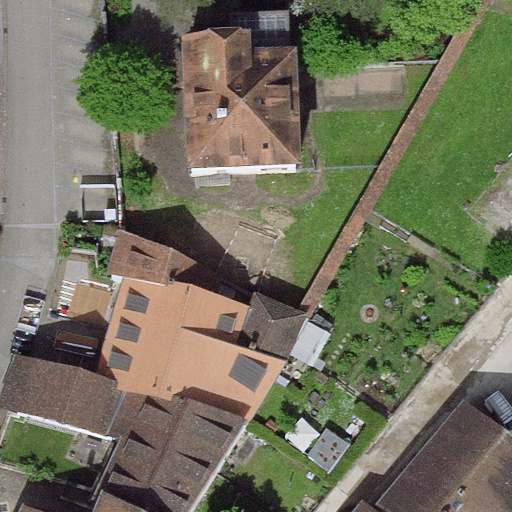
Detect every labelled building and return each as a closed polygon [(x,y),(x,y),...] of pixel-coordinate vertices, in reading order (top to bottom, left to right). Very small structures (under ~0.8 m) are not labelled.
[(252,41),(184,46),(194,178),(317,169),(309,60),(254,64),(252,41)] [(190,292),(200,265),(120,228),(106,274),(120,277),(190,292)] [(200,265),(190,292),(249,312),(239,340),(289,360),(297,347),(314,311),(200,265)] [(120,277),(90,375),(131,388),(248,430),(289,360),(239,340),(249,312),(190,292),(120,277)] [(90,375),(30,357),(14,408),(110,438),(131,388),(90,375)] [(110,438),(94,483),(149,511),(194,511),(248,430),(131,388),(110,438)] [(511,511),(511,435),(499,424),(470,399),(372,511),(511,511)] [(149,511),(94,483),(84,503),(77,511),(149,511)] [(52,511),(25,502),(19,511),(52,511)]
